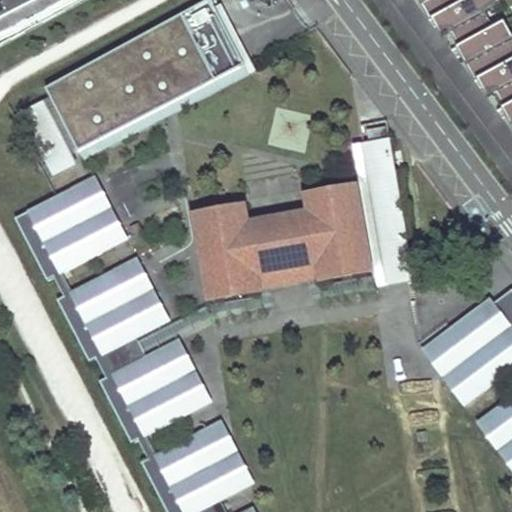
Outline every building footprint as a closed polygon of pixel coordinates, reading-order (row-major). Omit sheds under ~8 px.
[(0,43),(79,0),(54,0),(0,28),(0,43)] [(0,0),(0,28),(54,0),(0,0)] [(81,153),(246,63),(211,0),(206,0),(46,88),(55,105),(81,153)] [(426,0),(421,3),(430,20),(432,19),(440,14),(467,0),(426,0)] [(492,28),(493,28),(486,14),(478,0),(467,0),(440,14),(451,33),(459,47),(464,44),(492,29),(492,28)] [(503,5),(500,0),(478,0),(486,14),(503,5)] [(442,38),(451,33),(440,14),(432,19),(442,38)] [(486,75),(511,60),(511,46),(510,43),(511,41),(511,34),(505,21),(493,28),(492,28),(492,29),(464,44),(473,60),(465,64),(475,81),(478,80),(477,80),(486,75)] [(473,60),(464,44),(459,47),(456,48),(465,64),(473,60)] [(511,60),(486,75),(496,93),(504,107),(504,108),(510,105),(511,103),(511,60)] [(87,162),(251,73),(246,63),(81,153),(87,162)] [(488,98),(496,93),(486,75),(477,80),(478,80),(488,98)] [(81,153),(55,105),(25,121),(51,169),(81,153)] [(511,124),(511,108),(510,105),(504,108),(504,107),(502,108),(511,125),(511,124)] [(385,125),(367,128),(369,140),(387,136),(385,125)] [(371,186),(364,145),(361,145),(384,276),(416,271),(393,140),(390,140),(398,181),(371,186)] [(364,145),(371,186),(398,181),(390,140),(364,145)] [(94,179),(72,190),(104,252),(126,240),(94,179)] [(372,272),(357,188),(307,197),(310,215),(248,226),(245,208),(195,217),(210,301),(259,292),(259,287),(256,275),(319,264),(321,276),(322,281),(372,272)] [(57,198),(15,220),(47,281),(54,277),(65,297),(57,301),(89,362),(96,359),(109,383),(102,387),(131,443),(138,440),(149,459),(142,463),(166,511),(225,511),(220,500),(230,495),(199,434),(156,456),(145,436),(188,414),(157,352),(146,358),(136,338),(146,333),(114,271),(72,294),(61,274),(104,252),(72,190),(57,198)] [(136,260),(114,271),(146,333),(168,322),(136,260)] [(321,276),(319,264),(256,275),(259,287),(321,276)] [(511,290),(484,311),(481,307),(443,336),(485,392),(511,371),(511,399),(498,410),(511,428),(511,290)] [(466,406),(485,392),(443,336),(424,350),(466,406)] [(210,403),(178,341),(157,352),(188,414),(210,403)] [(511,428),(498,410),(479,424),(511,467),(511,428)] [(252,484),(220,422),(199,434),(230,495),(252,484)]
